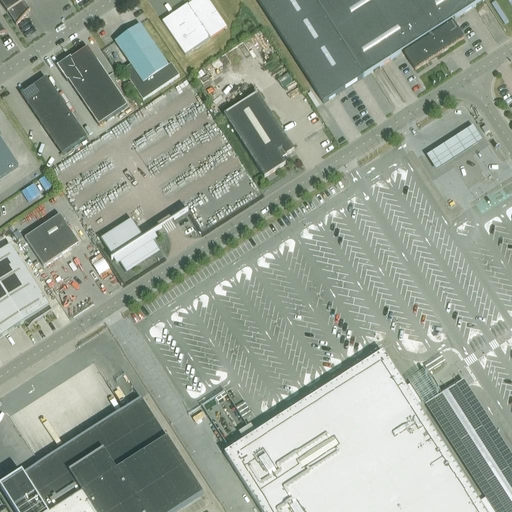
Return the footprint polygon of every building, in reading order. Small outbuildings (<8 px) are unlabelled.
[(0,0),(0,3),(7,14),(8,13),(16,26),(18,24),(23,18),(26,15),(31,10),(30,10),(24,2),(27,0),(0,0)] [(162,23),(185,56),(227,28),(208,0),(195,0),(193,2),(192,0),(189,3),(190,4),(162,23)] [(464,40),(452,22),(486,0),(485,0),(324,0),(317,5),(313,0),(256,0),(323,104),(403,53),(415,71),(464,40)] [(115,43),(131,66),(124,71),(144,101),(180,76),(172,65),(168,67),(140,26),(115,43)] [(70,58),(57,67),(67,83),(68,82),(99,126),(127,107),(88,48),(71,59),(70,58)] [(62,156),(86,139),(46,79),(21,96),(62,156)] [(258,94),(224,116),(264,179),(285,165),(282,159),(294,151),(258,94)] [(475,127),(428,156),(436,171),(484,141),(475,127)] [(0,179),(19,167),(0,139),(0,136),(1,136),(0,134),(0,179)] [(125,271),(158,250),(159,251),(160,251),(153,240),(150,236),(188,212),(187,211),(143,239),(133,222),(132,223),(102,242),(112,259),(111,260),(111,261),(116,258),(118,262),(125,273),(126,272),(125,271)] [(79,245),(60,216),(25,240),(44,268),(79,245)] [(10,246),(0,252),(0,338),(24,323),(30,327),(28,330),(29,330),(29,329),(30,328),(31,327),(32,325),(33,324),(34,323),(35,323),(53,311),(40,292),(10,246)] [(502,322),(492,329),(497,338),(508,331),(502,322)] [(481,337),(470,344),(476,352),(487,345),(481,337)] [(489,511),(483,501),(479,503),(417,407),(424,402),(418,393),(412,384),(406,389),(383,353),(224,455),(261,511),(489,511)] [(441,355),(424,365),(430,374),(446,364),(441,355)] [(511,511),(511,458),(462,382),(425,406),(493,511),(511,511)] [(15,511),(178,511),(203,496),(142,400),(141,401),(25,476),(24,476),(1,491),(15,511)]
